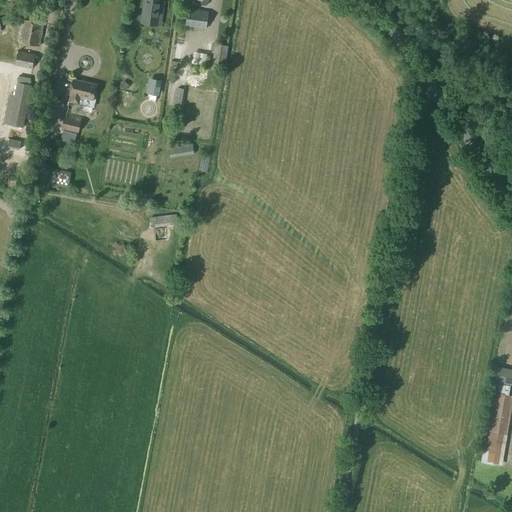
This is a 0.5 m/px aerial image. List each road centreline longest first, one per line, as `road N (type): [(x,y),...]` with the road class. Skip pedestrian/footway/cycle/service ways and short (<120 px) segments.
road 1 (unclassified): [(342,511),(410,129),(432,87)]
road 2 (unclassified): [(511,208),(432,87)]
